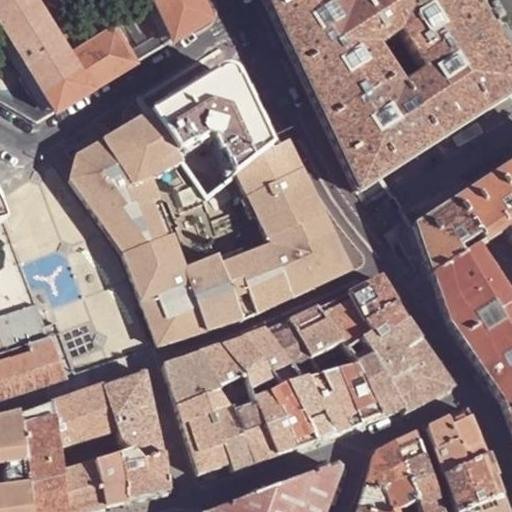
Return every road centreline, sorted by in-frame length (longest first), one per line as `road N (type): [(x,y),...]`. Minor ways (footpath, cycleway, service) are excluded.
road 1 (residential): [(238,21),(23,149)]
road 2 (residential): [(398,205),(511,131)]
